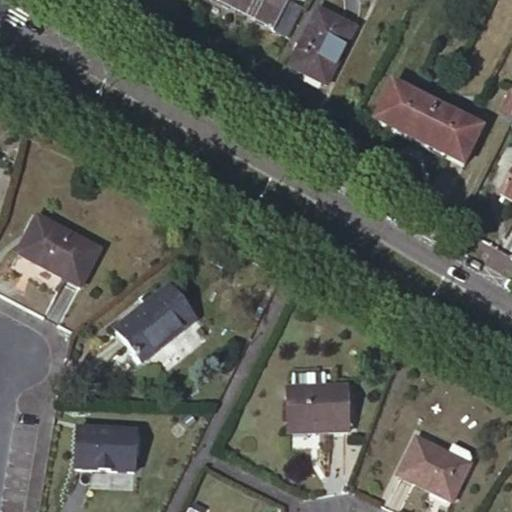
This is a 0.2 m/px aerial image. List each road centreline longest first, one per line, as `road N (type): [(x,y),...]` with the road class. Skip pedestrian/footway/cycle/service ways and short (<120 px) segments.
road 1 (tertiary): [(0,65),(121,136),(236,222),(511,373)]
road 2 (tertiary): [(511,299),(0,10)]
